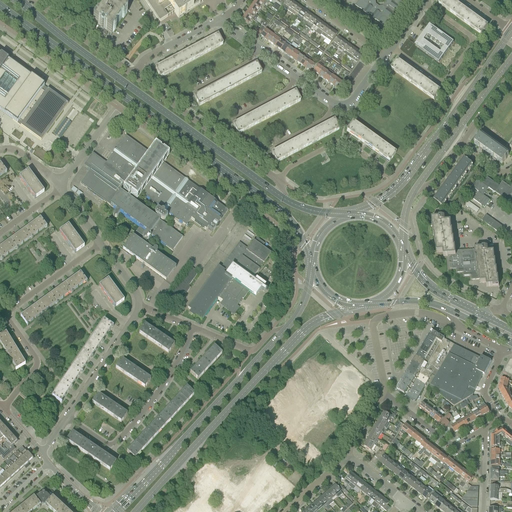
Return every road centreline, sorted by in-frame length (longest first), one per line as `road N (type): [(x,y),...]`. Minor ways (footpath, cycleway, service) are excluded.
road 1 (primary): [(284,199),(22,3)]
road 2 (primary): [(135,511),(298,334),(367,304)]
road 3 (primary): [(0,5),(232,176)]
road 4 (primary): [(288,326),(114,511)]
road 5 (secondary): [(511,31),(399,187),(349,216)]
road 6 (residential): [(67,417),(114,443),(154,397),(192,327)]
road 7 (residential): [(424,2),(475,39),(443,83),(391,46)]
road 8 (unclassified): [(278,181),(133,75)]
road 9 (secondary): [(411,195),(511,58)]
road 10 (unclassified): [(384,394),(372,328),(378,317),(415,312),(457,326)]
road 11 (unclassified): [(116,106),(210,175),(232,176)]
road 12 (unclassified): [(133,75),(44,8),(22,3)]
road 13 (residential): [(384,175),(341,140),(278,181)]
